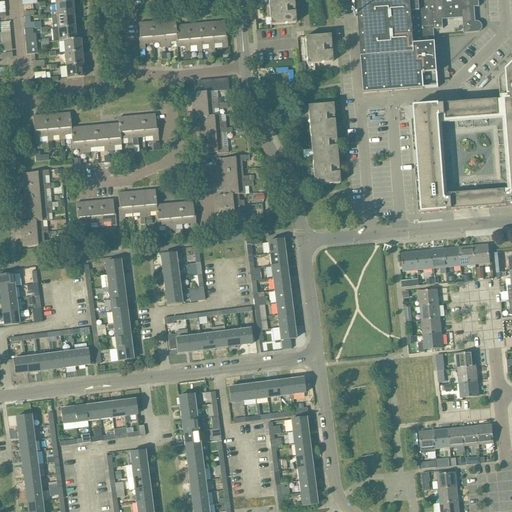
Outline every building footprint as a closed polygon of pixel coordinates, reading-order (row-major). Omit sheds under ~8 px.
[(296,24),(294,0),(267,0),(270,26),(296,24)] [(357,0),(361,57),(364,94),(438,88),(437,74),(436,56),(433,25),(443,25),(443,20),(463,19),(464,34),(477,33),(478,33),(479,33),(480,32),(480,31),(481,31),(481,30),(481,29),(481,28),(482,28),(482,27),(481,26),(481,25),(481,24),(480,23),(479,23),(478,22),(477,22),(476,22),(475,7),(480,7),(479,0),(357,0)] [(74,15),(73,2),(55,4),(56,11),(51,12),(52,17),(56,16),(74,15)] [(56,16),(52,17),(53,29),(58,28),(58,29),(75,27),(74,15),(56,16)] [(170,43),(176,42),(177,42),(175,27),(176,27),(175,21),(163,22),(165,48),(170,47),(170,43)] [(163,22),(151,23),(153,44),(159,44),(160,48),(165,48),(163,22)] [(214,45),(221,44),(222,48),(228,48),(227,37),(225,37),(224,22),(212,23),(214,45)] [(145,45),(153,44),(151,23),(138,24),(140,39),(138,39),(139,50),(145,50),(145,45)] [(212,23),(200,24),(202,46),(208,45),(209,50),(214,49),(214,45),(212,23)] [(200,24),(188,26),(189,47),(190,47),(196,46),(197,51),(202,50),(202,46),(200,24)] [(188,26),(176,27),(175,27),(177,42),(176,42),(177,48),(184,47),(185,52),(190,51),(190,47),(189,47),(188,26)] [(76,40),(76,39),(75,27),(58,29),(58,28),(53,29),(52,29),(53,42),(63,41),(76,40)] [(332,63),(329,36),(305,39),(307,65),(332,63)] [(63,41),(64,53),(82,52),(81,39),(76,39),(76,40),(63,41)] [(36,42),(25,43),(26,55),(32,55),(37,54),(36,42)] [(83,65),(82,52),(64,53),(65,66),(83,65)] [(83,65),(65,66),(67,79),(84,77),(83,65)] [(511,66),(499,79),(501,101),(411,108),(419,214),(472,210),(471,206),(482,205),(482,206),(483,206),(483,209),(511,206),(511,66)] [(198,94),(191,94),(192,107),(218,105),(217,99),(217,92),(216,92),(212,92),(210,92),(204,93),(198,94)] [(219,116),(218,105),(192,107),(193,119),(199,118),(199,119),(219,117),(219,116)] [(308,108),(310,134),(334,132),(332,106),(308,108)] [(64,136),(71,135),(71,129),(70,114),(57,115),(59,136),(59,137),(59,141),(65,140),(64,136)] [(59,136),(57,115),(45,116),(47,137),(46,137),(47,142),(48,142),(48,150),(53,150),(52,142),(52,137),(59,137),(59,136)] [(155,115),(142,116),(144,138),(152,137),(153,142),(154,142),(158,141),(157,130),(156,130),(155,115)] [(47,137),(45,116),(33,117),(34,132),(32,132),(33,143),(39,143),(39,138),(46,137),(47,137)] [(144,138),(142,116),(130,117),(133,143),(134,153),(138,152),(138,143),(137,138),(144,138)] [(219,117),(199,119),(200,131),(226,129),(226,128),(225,123),(221,123),(220,116),(219,116),(219,117)] [(127,144),(133,143),(130,117),(118,119),(119,125),(120,140),(121,140),(127,139),(127,144)] [(119,125),(107,126),(109,152),(114,151),(114,147),(121,146),(121,140),(120,140),(119,125)] [(107,126),(95,127),(96,148),(97,148),(103,148),(104,152),(109,152),(107,126)] [(95,127),(83,128),(85,154),(86,158),(89,157),(89,153),(90,153),(90,149),(96,148),(95,127)] [(83,128),(71,129),(71,135),(72,150),(80,150),(80,154),(85,154),(83,128)] [(200,131),(201,143),(222,142),(221,134),(226,133),(232,133),(232,128),(226,128),(226,129),(200,131)] [(310,134),(312,160),(337,158),(334,132),(310,134)] [(222,142),(201,143),(202,154),(202,155),(217,153),(217,155),(228,154),(227,148),(227,141),(222,141),(222,142)] [(220,160),(221,172),(242,170),(241,162),(246,162),(246,160),(249,160),(249,156),(235,157),(235,159),(220,160)] [(337,158),(312,160),(314,187),(339,185),(337,158)] [(242,170),(221,172),(222,184),(248,182),(248,177),(247,177),(243,177),(242,170)] [(22,175),(23,186),(44,184),(43,177),(48,177),(48,171),(36,172),(36,173),(22,175)] [(253,181),(222,184),(223,196),(223,197),(238,195),(238,196),(244,195),(244,188),(254,187),(253,181)] [(44,184),(23,186),(23,194),(24,198),(45,197),(50,196),(49,190),(49,184),(44,185),(44,184)] [(155,191),(142,192),(144,218),(150,217),(149,213),(156,212),(156,206),(155,191)] [(142,192),(129,193),(131,214),(139,214),(139,218),(144,218),(142,192)] [(124,215),(131,214),(129,193),(118,194),(119,209),(118,209),(119,220),(124,219),(124,215)] [(239,202),(238,196),(238,195),(223,197),(223,196),(217,196),(218,210),(240,208),(244,207),(243,202),(239,202)] [(45,197),(24,198),(24,204),(25,211),(51,209),(50,203),(50,196),(45,197)] [(112,201),(100,202),(102,223),(110,222),(110,227),(116,226),(115,215),(114,215),(112,201)] [(100,202),(88,203),(90,229),(97,228),(103,227),(102,223),(100,202)] [(85,229),(90,229),(88,203),(75,204),(77,225),(84,224),(85,229)] [(192,203),(181,204),(183,225),(190,225),(190,229),(196,228),(195,217),(193,217),(192,203)] [(181,204),(168,205),(170,230),(175,230),(175,226),(183,225),(181,204)] [(170,230),(168,205),(156,206),(156,212),(157,227),(164,227),(165,231),(166,231),(166,235),(171,235),(170,230)] [(240,208),(218,210),(219,221),(234,220),(234,221),(245,220),(244,215),(240,215),(240,208)] [(51,209),(25,211),(26,222),(26,223),(41,222),(47,221),(47,214),(51,214),(51,209)] [(20,223),(21,236),(42,234),(42,233),(47,233),(46,228),(42,228),(41,222),(26,223),(26,222),(20,223)] [(42,234),(21,236),(22,248),(37,246),(37,248),(48,247),(48,241),(43,241),(42,234)] [(247,257),(252,256),(251,246),(262,245),(261,239),(246,241),(246,245),(247,257)] [(267,242),(269,254),(284,252),(283,240),(267,242)] [(488,244),(473,246),(475,264),(490,263),(488,244)] [(473,246),(459,247),(461,266),(468,265),(469,268),(476,268),(475,264),(473,246)] [(447,267),(461,266),(459,247),(445,249),(447,267)] [(430,250),(432,268),(447,267),(445,249),(430,250)] [(416,252),(418,270),(432,268),(430,250),(416,252)] [(284,252),(269,254),(270,267),(286,265),(284,252)] [(403,271),(418,270),(416,252),(401,253),(403,271)] [(161,268),(177,266),(175,254),(160,256),(161,268)] [(106,275),(122,273),(120,261),(105,263),(106,275)] [(193,276),(201,275),(200,263),(195,264),(195,263),(187,264),(188,277),(193,277),(193,276)] [(270,267),(272,279),(287,277),(286,265),(270,267)] [(161,268),(163,280),(178,278),(177,266),(161,268)] [(106,275),(108,288),(123,286),(122,273),(106,275)] [(12,274),(0,275),(0,288),(14,287),(12,274)] [(198,288),(203,288),(201,275),(193,276),(193,277),(194,285),(198,284),(198,288)] [(289,289),(287,277),(272,279),(273,291),(289,289)] [(178,278),(163,280),(164,293),(180,291),(178,278)] [(108,288),(109,300),(125,298),(123,286),(108,288)] [(15,299),(14,287),(0,288),(0,300),(0,301),(15,299)] [(198,288),(188,290),(190,302),(205,300),(203,288),(198,288)] [(290,301),(289,289),(273,291),(275,303),(290,301)] [(420,306),(438,304),(437,290),(419,291),(420,306)] [(180,291),(164,293),(166,305),(181,303),(180,291)] [(258,298),(253,299),(254,306),(259,305),(265,305),(267,304),(266,297),(258,298)] [(109,300),(111,312),(126,310),(125,298),(109,300)] [(17,311),(15,299),(0,301),(2,313),(17,311)] [(292,314),(290,301),(275,303),(277,316),(292,314)] [(440,319),(438,304),(420,306),(421,320),(440,319)] [(111,312),(112,324),(128,322),(126,310),(111,312)] [(19,324),(17,311),(2,313),(3,326),(19,324)] [(293,326),(292,314),(277,316),(278,328),(293,326)] [(179,317),(163,319),(164,325),(174,324),(173,322),(185,320),(185,316),(184,316),(179,317)] [(423,335),(441,333),(440,319),(421,320),(423,335)] [(129,335),(128,322),(112,324),(107,325),(107,331),(113,330),(114,337),(129,335)] [(295,338),(293,326),(278,328),(280,340),(295,338)] [(237,331),(239,346),(251,344),(249,329),(237,331)] [(239,346),(237,331),(224,332),(226,347),(239,346)] [(214,349),(226,347),(224,332),(212,334),(214,349)] [(424,343),(418,343),(419,353),(425,353),(424,349),(443,347),(441,333),(423,335),(424,343)] [(177,354),(189,352),(188,337),(175,338),(174,334),(167,335),(169,350),(176,349),(177,354)] [(212,334),(200,335),(202,351),(214,349),(212,334)] [(129,335),(114,337),(115,349),(131,347),(129,335)] [(200,335),(188,337),(189,352),(202,351),(200,335)] [(116,349),(109,350),(110,362),(117,362),(133,360),(131,347),(115,349),(116,349)] [(74,351),(76,367),(89,365),(87,350),(74,351)] [(99,351),(94,352),(96,364),(101,364),(99,354),(106,353),(105,350),(99,351)] [(62,353),(64,368),(76,367),(74,351),(62,353)] [(456,354),(457,369),(476,367),(474,352),(456,354)] [(51,370),(64,368),(62,353),(50,354),(51,370)] [(39,371),(51,370),(50,354),(37,356),(39,371)] [(445,354),(438,355),(439,383),(446,383),(445,354)] [(27,373),(39,371),(37,356),(25,358),(27,373)] [(27,373),(25,358),(12,359),(14,374),(27,373)] [(477,381),(476,367),(457,369),(459,383),(477,381)] [(302,378),(289,380),(291,395),(304,394),(302,378)] [(291,395),(289,380),(277,382),(279,397),(291,395)] [(477,381),(459,383),(460,398),(479,396),(477,381)] [(265,383),(267,399),(279,397),(277,382),(265,383)] [(253,385),(255,400),(267,399),(265,383),(253,385)] [(453,394),(453,384),(442,384),(441,394),(453,394)] [(243,402),(255,400),(253,385),(241,386),(243,402)] [(230,403),(243,402),(241,386),(228,388),(230,403)] [(211,405),(217,404),(215,392),(202,394),(203,402),(211,401),(211,405)] [(178,397),(179,409),(195,407),(193,395),(178,397)] [(122,401),(124,417),(125,423),(130,423),(129,416),(136,415),(134,400),(122,401)] [(110,403),(112,418),(124,417),(122,401),(110,403)] [(99,420),(112,418),(110,403),(97,404),(99,420)] [(87,421),(99,420),(97,404),(85,406),(87,421)] [(211,405),(207,406),(208,418),(210,418),(218,417),(217,404),(211,405)] [(295,411),(294,411),(294,416),(307,415),(306,408),(303,408),(303,404),(297,404),(298,409),(295,409),(295,411)] [(74,423),(87,421),(85,406),(72,407),(74,423)] [(62,424),(74,423),(72,407),(60,409),(62,424)] [(196,419),(195,407),(179,409),(181,421),(196,419)] [(15,417),(17,430),(32,428),(30,415),(15,417)] [(218,417),(210,418),(212,430),(215,430),(220,429),(218,417)] [(290,420),(292,432),(307,431),(305,418),(290,420)] [(198,432),(196,419),(181,421),(182,434),(198,432)] [(273,435),(274,435),(279,434),(280,434),(279,426),(272,427),(272,423),(267,423),(268,435),(273,435)] [(476,426),(478,444),(493,443),(491,425),(476,426)] [(126,434),(127,438),(145,436),(143,426),(138,427),(139,432),(126,434)] [(462,427),(464,446),(478,444),(476,426),(462,427)] [(462,427),(448,429),(450,447),(464,446),(462,427)] [(34,440),(32,428),(17,430),(18,442),(34,440)] [(125,428),(113,430),(113,432),(114,435),(114,440),(127,438),(126,434),(125,428)] [(450,447),(448,429),(434,430),(435,449),(450,447)] [(434,430),(419,432),(421,450),(421,454),(436,452),(435,449),(434,430)] [(307,431),(292,432),(293,445),(308,443),(307,431)] [(113,432),(106,433),(106,436),(107,441),(114,440),(114,435),(113,432)] [(198,432),(182,434),(184,446),(199,444),(198,432)] [(88,435),(81,436),(82,444),(89,443),(88,435)] [(273,435),(268,435),(270,448),(275,447),(282,447),(281,438),(274,439),(274,435),(273,435)] [(35,452),(34,440),(18,442),(20,454),(35,452)] [(223,454),(221,441),(216,442),(208,443),(209,451),(217,450),(218,454),(223,454)] [(308,443),(293,445),(295,457),(310,455),(308,443)] [(199,444),(184,446),(185,458),(201,456),(199,444)] [(129,452),(130,465),(146,463),(144,451),(129,452)] [(35,452),(20,454),(21,467),(37,465),(35,453),(35,452)] [(296,469),(311,467),(310,455),(295,457),(296,469)] [(202,469),(201,456),(185,458),(187,470),(202,469)] [(467,465),(486,463),(486,456),(467,458),(467,465)] [(132,477),(147,475),(146,463),(130,465),(132,477)] [(43,464),(21,467),(23,479),(38,477),(44,476),(43,464)] [(219,466),(213,467),(215,476),(220,475),(225,474),(224,466),(219,466)] [(313,479),(311,467),(296,469),(298,481),(313,479)] [(188,483),(204,481),(202,469),(187,470),(188,483)] [(436,474),(438,489),(456,487),(455,472),(436,474)] [(132,477),(127,478),(129,490),(133,490),(149,488),(147,475),(132,477)] [(40,489),(38,477),(23,479),(24,491),(40,489)] [(114,479),(109,480),(111,492),(115,492),(123,491),(122,483),(115,484),(115,483),(114,479)] [(315,492),(313,479),(298,481),(299,494),(315,492)] [(205,493),(204,481),(188,483),(190,495),(205,493)] [(280,484),(275,484),(276,497),(281,496),(281,497),(289,496),(288,488),(285,488),(284,484),(280,484)] [(57,487),(49,488),(49,489),(50,497),(63,495),(62,487),(57,487)] [(439,503),(458,501),(456,487),(438,489),(439,503)] [(135,502),(150,500),(149,488),(133,490),(135,502)] [(41,502),(40,489),(24,491),(26,504),(41,502)] [(316,504),(315,492),(299,494),(301,506),(316,504)] [(207,505),(205,493),(190,495),(191,507),(207,505)] [(136,511),(151,511),(150,500),(135,502),(136,511)] [(440,511),(458,511),(458,501),(439,503),(440,511)] [(42,511),(41,502),(26,504),(26,511),(42,511)]
